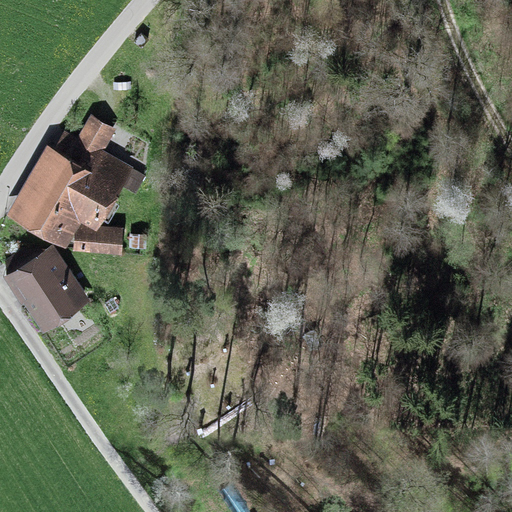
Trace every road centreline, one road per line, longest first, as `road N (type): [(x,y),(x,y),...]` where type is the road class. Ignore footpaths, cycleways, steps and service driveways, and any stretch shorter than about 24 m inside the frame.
road 1 (track): [(0,290),(152,511)]
road 2 (residential): [(0,196),(44,122),(146,0)]
road 3 (track): [(442,0),(457,47),(511,135)]
